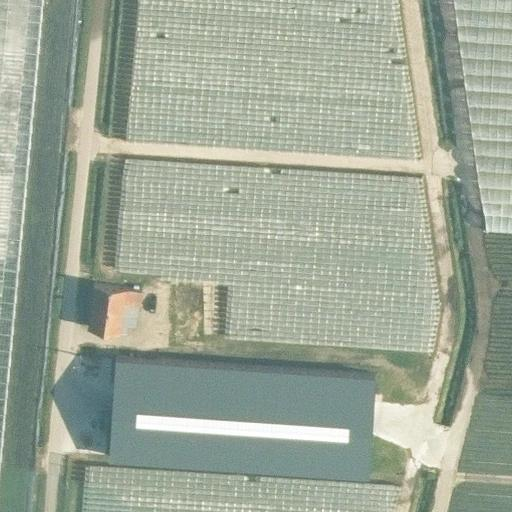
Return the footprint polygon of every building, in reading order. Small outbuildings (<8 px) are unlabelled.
[(0,0),(0,472),(44,0),(0,0)] [(511,0),(453,0),(445,164),(511,167),(511,0)] [(158,278),(159,334),(193,333),(192,277),(158,278)] [(89,325),(141,330),(145,286),(93,280),(92,295),(89,325)] [(113,360),(111,415),(151,416),(154,348),(100,345),(100,360),(113,360)]
